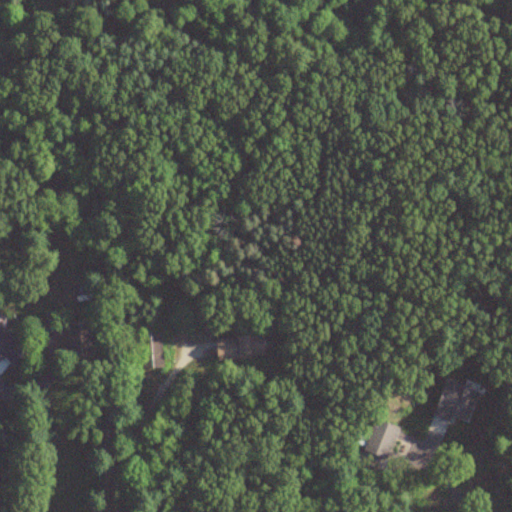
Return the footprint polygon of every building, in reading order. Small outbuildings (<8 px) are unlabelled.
[(69,323),(68,359),(90,359),(91,324),(69,323)] [(162,370),(162,334),(140,334),(140,370),(162,370)] [(216,337),(217,360),(263,359),(262,336),(216,337)] [(448,380),(433,414),(465,428),(480,393),(448,380)] [(399,429),(376,420),(362,452),(386,462),(399,429)]
